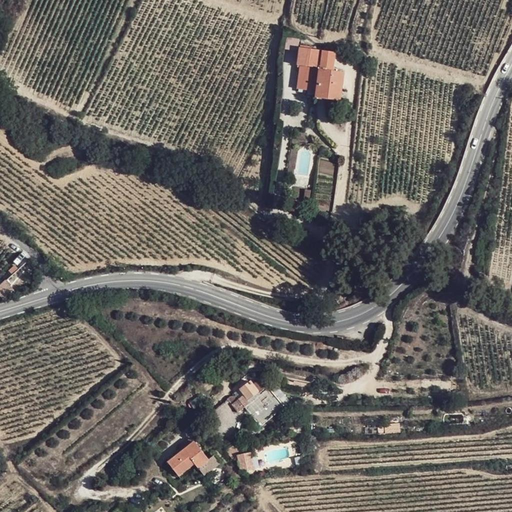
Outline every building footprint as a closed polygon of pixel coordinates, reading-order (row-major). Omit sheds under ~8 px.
[(317,88),(320,69),(322,51),(313,50),(299,48),(297,65),(300,66),(298,83),(307,84),(307,87),(317,88)] [(320,69),(333,70),(335,53),(322,51),(320,69)] [(316,91),(316,97),(327,99),(329,89),(341,91),(343,72),(333,70),(320,69),(317,88),(316,91)] [(327,99),(340,100),(341,91),(329,89),(327,99)] [(6,280),(0,284),(0,296),(3,299),(14,289),(6,280)] [(251,380),(239,388),(243,394),(238,397),(235,394),(228,396),(228,399),(238,412),(244,407),(242,405),(248,400),(247,400),(255,394),(258,397),(261,393),(259,391),(264,386),(257,379),(253,383),(251,380)] [(261,393),(258,397),(245,407),(260,426),(285,407),(269,387),(261,393)] [(197,465),(207,458),(194,440),(167,460),(178,475),(195,462),(197,465)] [(225,449),(231,458),(240,452),(233,444),(225,449)] [(207,458),(197,465),(203,473),(218,462),(212,454),(207,458)]
